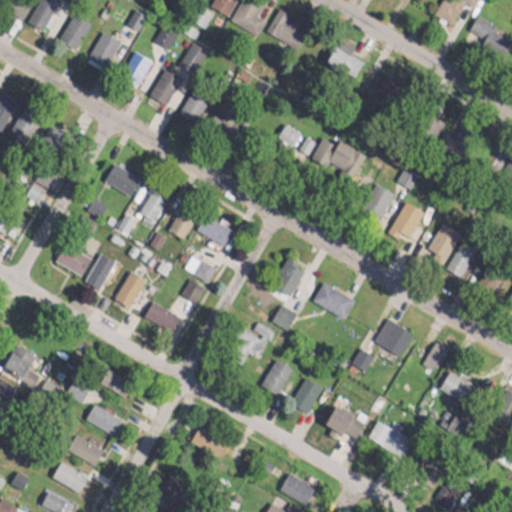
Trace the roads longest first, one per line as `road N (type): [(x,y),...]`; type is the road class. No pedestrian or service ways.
road 1 (residential): [(511,360),(0,59)]
road 2 (residential): [(392,511),(0,279)]
road 3 (residential): [(103,511),(273,220)]
road 4 (residential): [(511,118),(316,0)]
road 5 (residential): [(0,296),(106,123)]
